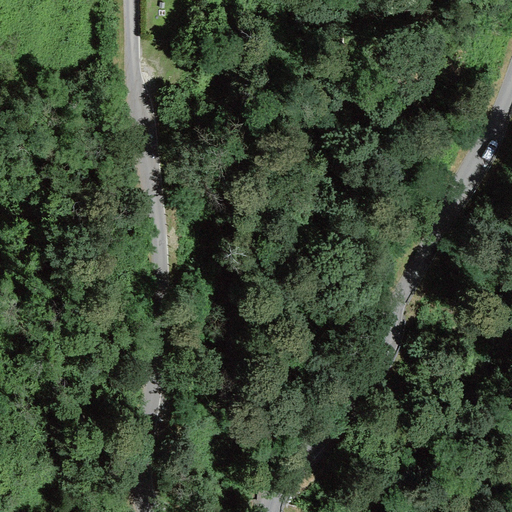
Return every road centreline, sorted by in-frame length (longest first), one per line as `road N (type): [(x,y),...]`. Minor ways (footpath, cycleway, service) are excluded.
road 1 (residential): [(129,0),(159,297),(142,460),(148,511)]
road 2 (residential): [(271,511),(286,478),(374,365),(402,292),(488,139),(511,74)]
